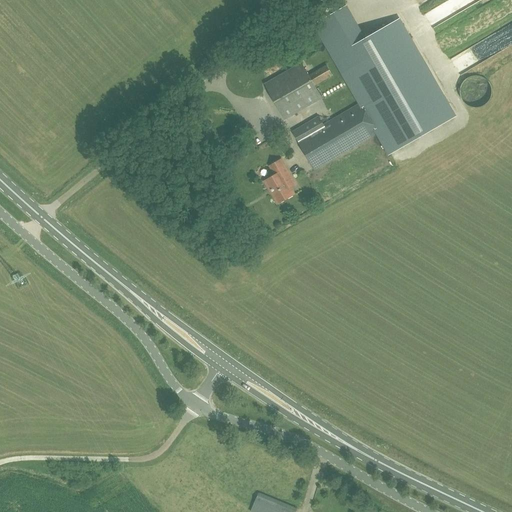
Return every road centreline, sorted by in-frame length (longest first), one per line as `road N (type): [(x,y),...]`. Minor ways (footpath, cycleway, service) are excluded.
road 1 (unclassified): [(41,217),(312,0)]
road 2 (primary): [(483,511),(323,429),(223,364)]
road 3 (unclassified): [(430,511),(302,441),(195,405)]
road 4 (unclassified): [(195,405),(137,330),(23,235)]
road 5 (primary): [(223,364),(41,217)]
